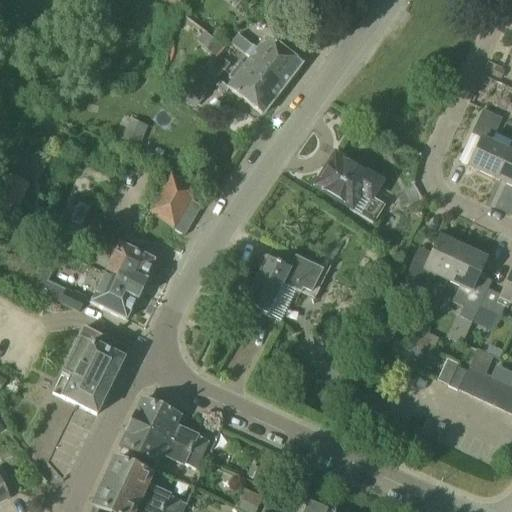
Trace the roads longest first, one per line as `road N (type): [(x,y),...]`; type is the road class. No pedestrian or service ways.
road 1 (tertiary): [(168,366),(165,334),(197,267),(381,0)]
road 2 (tertiary): [(464,511),(188,387),(168,366)]
road 3 (residential): [(511,225),(441,194),(433,176),(434,155),(510,0)]
road 4 (residential): [(66,511),(127,389),(168,366)]
